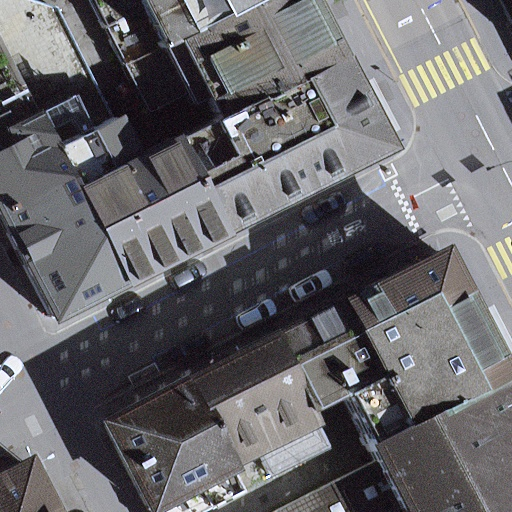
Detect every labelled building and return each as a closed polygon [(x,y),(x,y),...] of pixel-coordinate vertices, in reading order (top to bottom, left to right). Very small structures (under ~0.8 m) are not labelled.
[(17,0),(0,0),(0,50),(50,149),(109,119),(53,10),(17,0)] [(87,0),(122,67),(131,63),(159,48),(158,45),(246,0),(87,0)] [(145,113),(197,88),(213,119),(336,57),(307,0),(246,0),(158,45),(159,48),(131,63),(152,106),(144,111),(145,113)] [(494,0),(511,35),(511,7),(508,0),(494,0)] [(0,223),(49,319),(117,284),(47,150),(50,149),(0,50),(0,223)] [(217,234),(384,149),(336,57),(213,119),(170,140),(217,234)] [(109,119),(50,149),(47,150),(117,284),(217,234),(170,140),(130,161),(109,119)] [(338,394),(365,448),(501,380),(486,349),(455,289),(437,253),(348,297),(339,302),(368,361),(375,375),(371,377),(338,394)] [(305,410),(306,410),(338,394),(371,377),(375,375),(368,361),(339,302),(269,338),(305,410)] [(267,475),(323,446),(306,410),(305,410),(269,338),(185,381),(228,465),(255,451),(267,475)] [(365,448),(373,463),(397,511),(511,511),(511,400),(501,380),(365,448)] [(199,511),(239,492),(225,466),(228,465),(185,381),(103,424),(147,511),(199,511)] [(397,511),(373,463),(275,511),(397,511)] [(47,511),(24,466),(0,477),(0,511),(47,511)]
